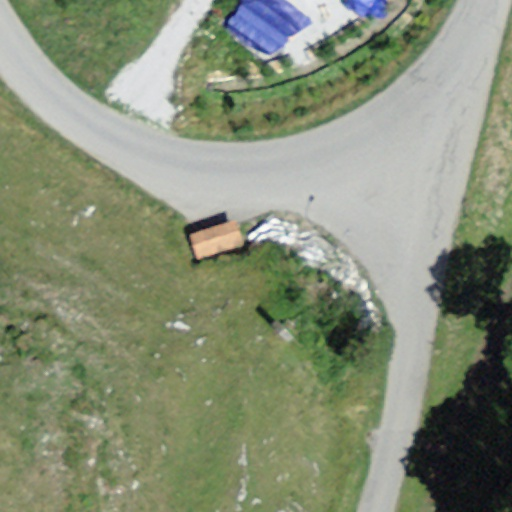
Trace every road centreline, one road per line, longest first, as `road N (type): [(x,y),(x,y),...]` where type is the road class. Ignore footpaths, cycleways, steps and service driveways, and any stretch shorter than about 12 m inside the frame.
road 1 (unclassified): [(452,98),(363,141),(214,171),(91,131),(0,16)]
road 2 (unclassified): [(452,98),(375,511)]
